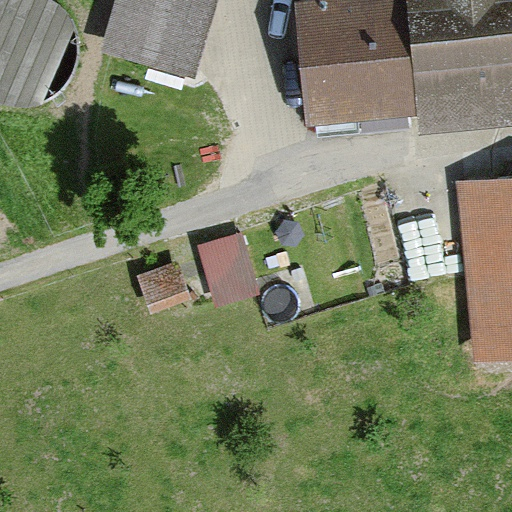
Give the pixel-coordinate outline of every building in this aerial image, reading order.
[(0,0),(0,84),(63,80),(56,0),(0,0)] [(192,74),(212,0),(110,0),(97,47),(192,74)] [(511,0),(300,0),(309,113),(419,105),(420,124),(511,117),(511,0)] [(511,169),(451,178),(473,355),(511,350),(511,169)] [(196,237),(210,300),(258,289),(244,227),(196,237)] [(180,262),(140,271),(148,306),(188,297),(180,262)]
